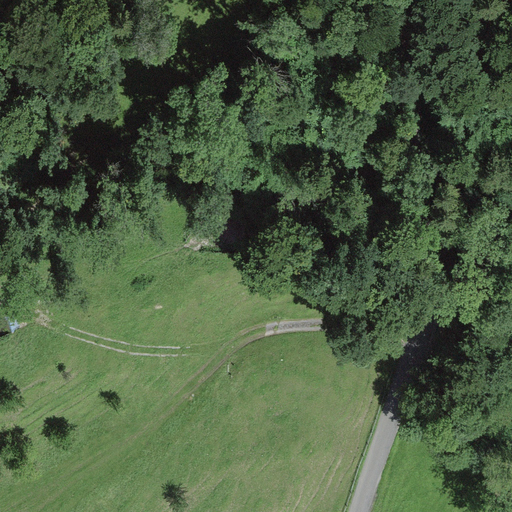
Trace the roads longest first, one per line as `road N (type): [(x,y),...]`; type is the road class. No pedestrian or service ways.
road 1 (unclassified): [(361,511),(427,284),(413,0)]
road 2 (track): [(37,320),(156,352),(306,327),(418,333)]
